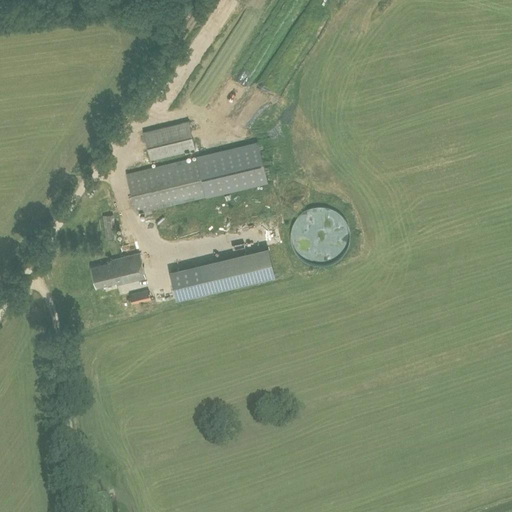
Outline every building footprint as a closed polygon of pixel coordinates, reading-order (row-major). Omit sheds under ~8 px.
[(257,14),(268,0),(258,0),(251,10),(257,14)] [(260,100),(274,107),(306,43),(293,36),(260,100)] [(261,70),(276,44),(264,37),(239,78),(247,83),(252,74),(254,76),(258,69),(261,70)] [(197,149),(190,121),(145,132),(152,160),(197,149)] [(292,126),(296,138),(303,135),(299,124),(292,126)] [(258,141),(128,174),(138,213),(206,196),(206,198),(268,182),(258,141)] [(107,241),(117,239),(115,214),(104,216),(107,241)] [(185,215),(160,217),(161,231),(185,229),(185,215)] [(112,263),(92,268),(97,287),(116,282),(117,285),(147,277),(141,253),(111,260),(112,263)] [(162,271),(168,299),(197,293),(191,265),(162,271)] [(144,316),(143,310),(154,306),(150,289),(131,294),(134,305),(130,306),(133,319),(144,316)]
